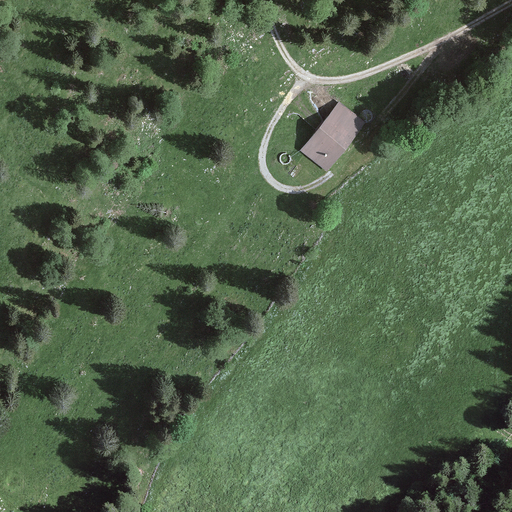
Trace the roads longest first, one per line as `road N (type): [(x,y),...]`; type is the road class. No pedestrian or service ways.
road 1 (track): [(261,0),(293,67),(334,82),(511,4)]
road 2 (track): [(306,76),(267,132),(263,169),(271,182),(299,190),(328,177)]
